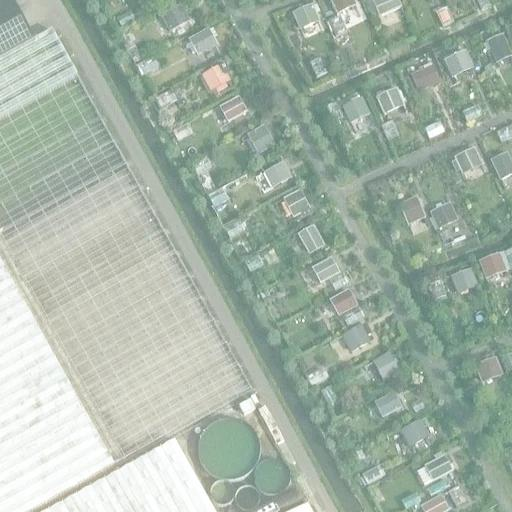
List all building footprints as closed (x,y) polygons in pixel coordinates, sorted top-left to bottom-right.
[(0,0),(0,60),(35,41),(11,0),(0,0)] [(353,0),(329,0),(337,17),(357,8),(353,0)] [(397,0),(378,0),(373,2),(380,18),(401,8),(397,0)] [(181,6),(161,17),(170,34),(190,23),(185,14),(188,13),(184,5),(181,7),(181,6)] [(312,6),(292,15),(300,32),(320,23),(316,15),(321,13),(317,6),(313,8),(312,6)] [(208,31),(189,42),(198,59),(217,48),(208,31)] [(0,60),(0,511),(32,511),(114,467),(252,390),(53,32),(35,42),(35,41),(0,60)] [(511,55),(503,36),(487,44),(496,65),(511,58),(511,55)] [(465,53),(444,62),(452,80),(473,70),(465,53)] [(224,65),(201,78),(211,94),(231,82),(227,76),(230,75),(224,65)] [(419,73),(411,77),(416,90),(418,94),(440,84),(433,67),(432,68),(431,65),(418,71),(419,73)] [(398,91),(377,99),(385,118),(405,109),(398,91)] [(239,98),(219,109),(228,125),(248,115),(239,98)] [(362,99),(342,109),(350,126),(370,116),(362,99)] [(264,127),(247,137),(259,157),(275,147),(264,127)] [(455,162),(451,164),(456,174),(460,173),(462,177),(483,167),(475,149),(454,159),(455,162)] [(511,167),(506,156),(489,163),(499,184),(511,177),(511,167)] [(284,164),(263,175),(272,191),(292,180),(284,164)] [(300,191),(283,200),(293,220),(301,216),(303,220),(313,215),(300,191)] [(416,199),(398,207),(408,228),(425,220),(416,199)] [(450,205),(430,215),(438,232),(458,223),(450,205)] [(314,227),(298,236),(309,257),(325,248),(314,227)] [(500,255),(479,263),(486,281),(506,273),(500,255)] [(331,259),(312,270),(321,286),(340,275),(331,259)] [(471,271),(451,279),(457,297),(478,289),(471,271)] [(349,291),(329,302),(338,318),(358,308),(349,291)] [(366,325),(342,338),(351,355),(371,344),(368,338),(372,336),(366,325)] [(389,354),(373,363),(383,384),(400,374),(389,354)] [(496,359),(475,367),(481,385),(503,377),(496,359)] [(394,396),(374,407),(383,422),(403,411),(394,396)] [(244,417),(255,410),(250,402),(239,408),(244,417)] [(420,422),(400,433),(409,450),(429,439),(420,422)] [(202,425),(202,471),(222,471),(222,486),(237,486),(237,475),(257,475),(257,430),(227,430),(227,425),(202,425)] [(214,511),(176,443),(50,511),(214,511)] [(444,457),(424,467),(433,484),(453,473),(450,467),(453,465),(449,457),(445,459),(444,457)] [(449,511),(441,497),(420,508),(422,511),(449,511)]
